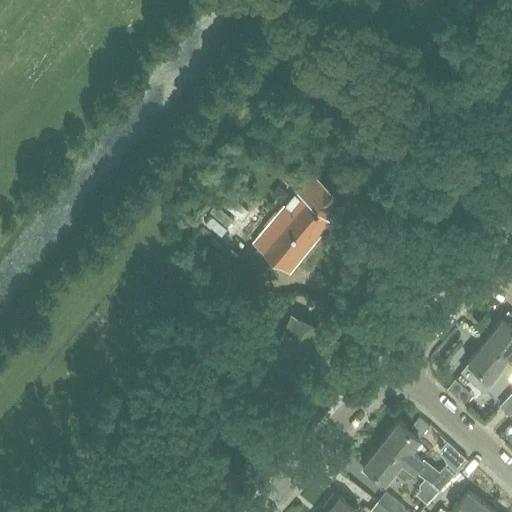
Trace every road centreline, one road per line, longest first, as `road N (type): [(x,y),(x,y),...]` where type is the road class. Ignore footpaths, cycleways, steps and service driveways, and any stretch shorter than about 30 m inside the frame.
road 1 (residential): [(386,362),(255,511)]
road 2 (residential): [(511,226),(386,362)]
road 3 (residential): [(511,480),(386,362)]
